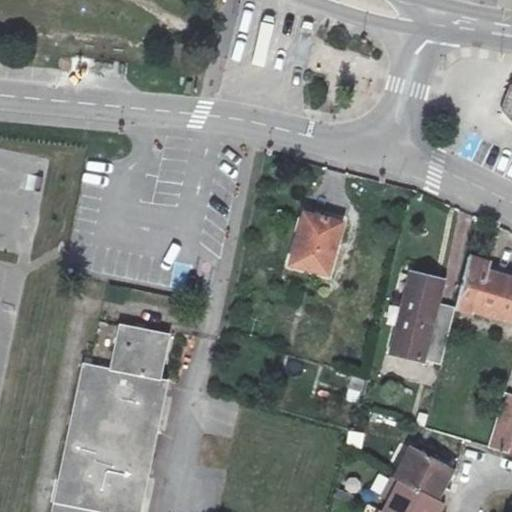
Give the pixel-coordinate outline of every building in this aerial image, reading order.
[(341,222),(304,213),(291,265),(329,274),(341,222)] [(456,305),(455,307),(474,313),(475,309),(511,320),(511,277),(486,270),(489,261),(468,256),(456,305)] [(455,307),(456,305),(438,300),(442,280),(413,274),(393,352),(441,364),(455,307)] [(167,340),(119,328),(108,374),(82,369),(50,511),(142,511),(167,385),(157,382),(167,340)] [(489,446),(508,451),(511,438),(511,395),(505,393),(489,446)] [(233,437),(238,406),(210,401),(204,432),(233,437)] [(436,511),(443,499),(447,501),(453,487),(445,482),(454,464),(416,444),(400,476),(406,479),(390,510),(394,511),(436,511)]
